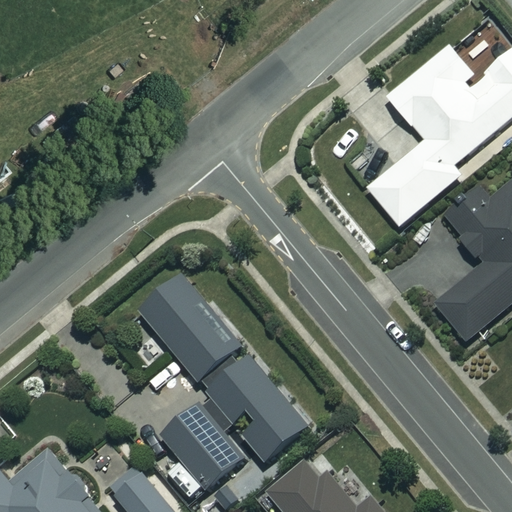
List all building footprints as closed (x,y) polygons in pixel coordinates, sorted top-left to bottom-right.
[(476,78),(452,49),(389,101),(425,145),(368,192),(399,230),(463,178),(455,168),(511,121),(511,54),(487,74),(490,78),(473,92),(468,85),(476,78)] [(511,178),(491,195),(486,189),(448,220),(487,266),(438,306),(469,343),(511,307),(511,178)] [(201,383),(245,347),(186,276),(143,312),(201,383)] [(245,347),(201,383),(214,398),(165,438),(209,492),(249,458),(228,432),(236,425),(268,463),(312,427),(245,347)] [(113,491),(130,511),(101,511),(91,499),(95,496),(53,446),(13,480),(0,463),(0,511),(175,511),(140,469),(113,491)] [(322,481),(309,466),(271,497),(284,511),(387,511),(376,499),(361,511),(330,474),(322,481)]
